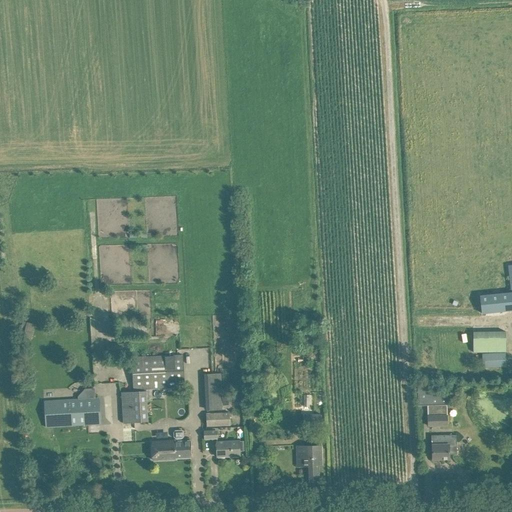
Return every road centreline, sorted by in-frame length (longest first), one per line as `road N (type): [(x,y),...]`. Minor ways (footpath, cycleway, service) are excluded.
road 1 (track): [(381,0),(415,502)]
road 2 (tertiary): [(88,511),(511,499)]
